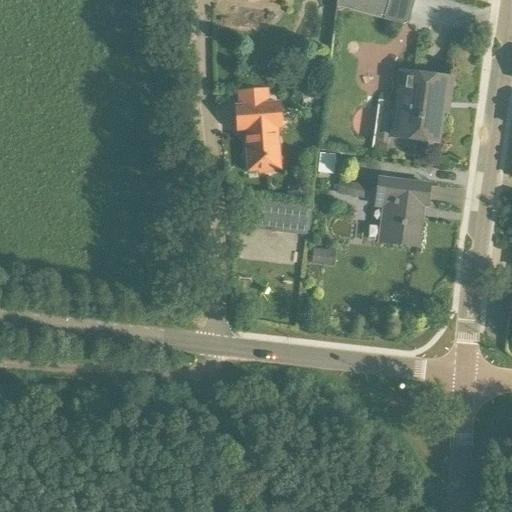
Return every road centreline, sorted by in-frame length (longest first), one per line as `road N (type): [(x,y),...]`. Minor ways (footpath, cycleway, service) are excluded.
road 1 (tertiary): [(463,375),(510,0)]
road 2 (residential): [(217,345),(204,0)]
road 3 (unclassified): [(463,375),(217,345)]
road 4 (unclassified): [(0,366),(183,376),(205,373),(217,345)]
road 5 (unclassified): [(217,345),(0,318)]
road 6 (tertiary): [(457,511),(463,375)]
